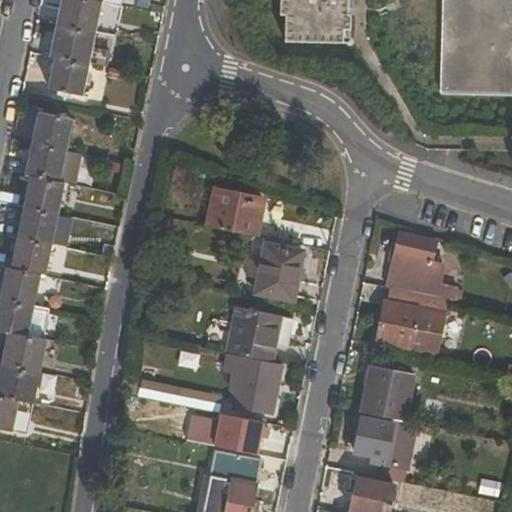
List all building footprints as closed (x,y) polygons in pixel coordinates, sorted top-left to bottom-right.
[(61,0),(56,26),(95,34),(102,2),(91,0),(61,0)] [(350,30),(350,17),(348,16),(348,0),(280,0),(280,15),(286,16),(285,41),(343,43),(343,30),(350,30)] [(511,96),(511,0),(442,0),(440,94),(511,96)] [(95,34),(56,26),(49,57),(54,58),(89,66),(95,34)] [(54,58),(48,88),(83,95),(89,66),(54,58)] [(31,144),(66,152),(73,120),(39,112),(31,144)] [(31,144),(24,175),(30,176),(60,182),(66,152),(31,144)] [(60,182),(30,176),(23,209),(58,217),(65,183),(60,182)] [(217,189),(209,228),(256,237),(263,202),(237,197),(238,193),(217,189)] [(237,197),(263,202),(264,199),(238,193),(237,197)] [(16,239),(52,246),(58,217),(23,209),(16,239)] [(399,236),(385,288),(389,289),(423,296),(425,286),(431,264),(436,244),(399,236)] [(10,269),(41,275),(45,276),(52,246),(16,239),(10,269)] [(267,245),(257,293),(293,300),(303,252),(267,245)] [(0,293),(0,299),(34,307),(41,275),(10,269),(6,268),(0,293)] [(154,307),(159,280),(146,277),(141,304),(154,307)] [(425,286),(423,296),(441,300),(444,289),(444,288),(434,285),(433,288),(425,286)] [(437,355),(449,302),(446,301),(441,300),(389,289),(377,342),(437,355)] [(0,331),(7,333),(28,337),(34,307),(0,299),(0,331)] [(236,309),(227,353),(245,356),(262,360),(272,362),(281,318),(236,309)] [(0,362),(0,363),(40,372),(47,341),(28,337),(7,333),(0,362)] [(244,407),(252,409),(262,360),(245,356),(242,374),(246,374),(240,401),(245,403),(244,407)] [(282,364),(272,362),(262,360),(252,409),(251,412),(271,416),(282,364)] [(40,372),(0,363),(0,394),(19,398),(34,401),(40,372)] [(370,367),(361,413),(405,422),(414,376),(370,367)] [(123,381),(121,395),(188,408),(190,392),(159,385),(150,378),(134,383),(123,381)] [(0,427),(12,431),(19,398),(0,394),(0,427)] [(416,424),(405,422),(361,413),(353,452),(386,459),(385,465),(408,469),(416,424)] [(261,460),(216,452),(213,466),(258,474),(261,460)] [(258,511),(260,501),(254,499),(258,474),(213,466),(204,511),(258,511)] [(357,476),(349,511),(388,511),(394,484),(357,476)]
